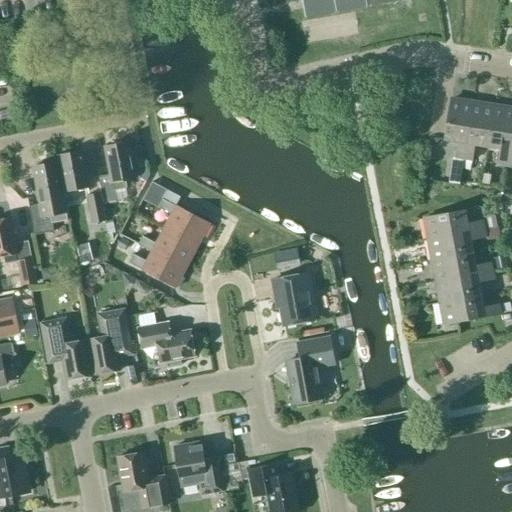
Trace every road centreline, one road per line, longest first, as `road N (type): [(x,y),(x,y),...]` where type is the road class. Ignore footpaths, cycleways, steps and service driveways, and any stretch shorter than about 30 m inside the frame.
road 1 (residential): [(511,72),(448,65),(278,96),(246,0)]
road 2 (residential): [(223,382),(74,410)]
road 3 (residential): [(207,291),(229,276),(247,286),(259,367),(246,378)]
road 4 (residential): [(0,140),(143,119)]
road 5 (residential): [(318,435),(262,444),(246,378)]
